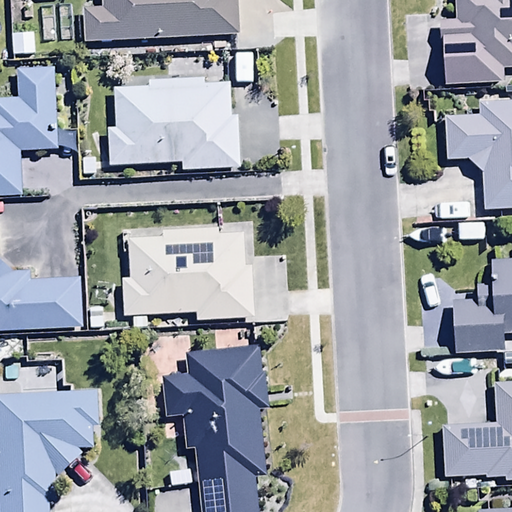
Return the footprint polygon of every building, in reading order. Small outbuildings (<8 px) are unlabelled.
[(82,12),(84,47),(239,40),(237,0),(100,0),(101,11),(82,12)] [(445,44),(446,88),(504,86),(504,72),(511,71),(511,0),(455,0),(456,24),(441,24),(441,44),(445,44)] [(35,35),(12,36),(12,58),(36,58),(35,35)] [(0,200),(22,200),(21,157),(58,156),(55,73),(18,75),(19,102),(0,102),(0,200)] [(109,133),(110,170),(182,167),(182,176),(241,174),(238,118),(232,119),(230,86),(206,87),(206,82),(149,84),(149,90),(114,92),(115,133),(109,133)] [(469,164),(482,175),(483,215),(511,214),(511,104),(479,105),(479,119),(445,119),(446,165),(469,164)] [(148,331),(148,319),(196,318),(197,325),(256,324),(254,269),(245,269),(244,237),(219,238),(219,232),(164,233),(164,241),(130,242),(130,282),(122,282),(123,320),(132,320),(133,331),(148,331)] [(453,304),(456,358),(505,356),(504,340),(511,339),(511,263),(490,264),(491,287),(478,287),(478,303),(453,304)] [(11,277),(0,265),(0,335),(82,332),(79,282),(30,285),(30,276),(11,277)] [(259,352),(187,358),(189,381),(163,383),(166,424),(182,422),(184,453),(195,452),(199,511),(259,511),(257,479),(267,478),(262,410),(269,410),(266,372),(261,372),(259,352)] [(507,480),(507,485),(511,484),(511,384),(494,385),(496,426),(443,428),(445,482),(507,480)] [(57,482),(82,454),(95,453),(94,432),(100,431),(98,395),(0,399),(0,511),(50,511),(50,504),(58,504),(57,482)]
